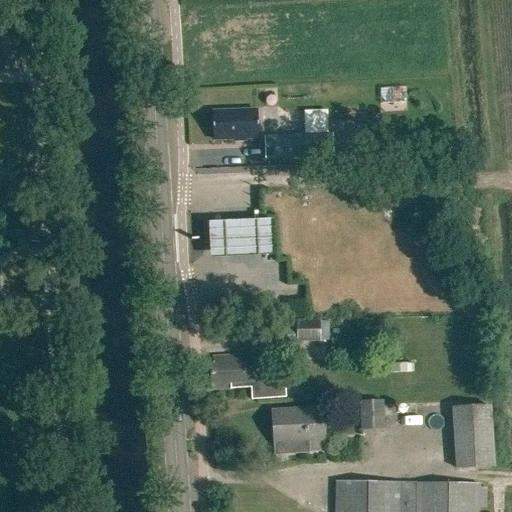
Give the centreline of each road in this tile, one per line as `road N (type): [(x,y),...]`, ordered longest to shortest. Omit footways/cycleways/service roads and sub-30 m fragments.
road 1 (secondary): [(179,511),(148,0)]
road 2 (unclassified): [(64,511),(33,0)]
